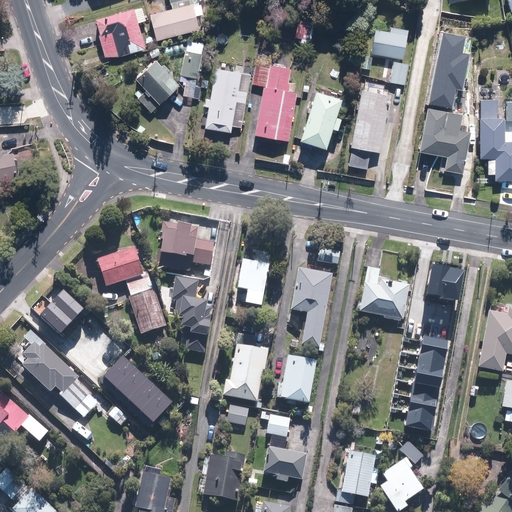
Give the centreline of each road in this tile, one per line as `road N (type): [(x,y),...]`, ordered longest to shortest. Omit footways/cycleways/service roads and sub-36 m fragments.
road 1 (secondary): [(115,162),(511,240)]
road 2 (secondary): [(25,0),(71,123),(115,162)]
road 3 (tertiary): [(0,293),(115,162)]
